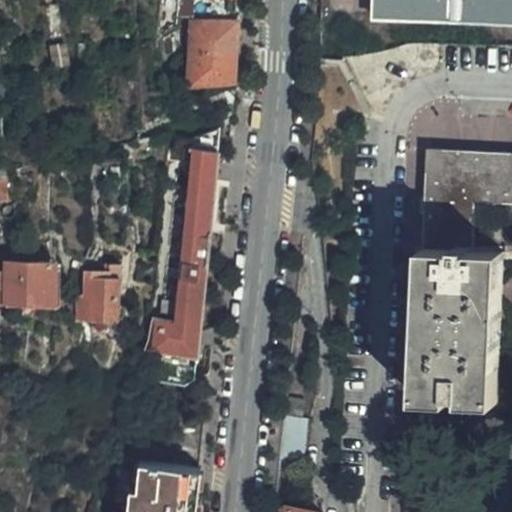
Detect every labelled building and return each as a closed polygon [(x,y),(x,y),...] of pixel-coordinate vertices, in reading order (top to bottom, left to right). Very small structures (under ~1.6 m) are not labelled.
[(210,16),(241,15),(241,0),(178,0),(178,18),(210,16)] [(511,0),(376,0),(375,18),(511,24),(511,0)] [(192,57),(236,51),(238,23),(229,24),(193,25),(192,57)] [(234,82),(236,51),(192,57),(190,87),(220,83),(234,82)] [(153,314),(147,337),(146,348),(144,374),(159,382),(184,386),(190,383),(195,380),(197,356),(210,233),(212,219),(219,151),(222,127),(171,153),(169,174),(165,216),(163,245),(160,276),(157,296),(153,314)] [(511,153),(469,151),(429,150),(426,217),(422,317),(418,384),(418,401),(453,404),(453,397),(465,397),(465,404),(498,406),(501,336),(505,252),(475,251),(477,204),(511,205),(511,153)] [(408,206),(426,206),(426,156),(408,156),(408,206)] [(52,209),(98,209),(98,169),(52,169),(52,209)] [(422,274),(421,222),(405,222),(406,275),(422,274)] [(56,304),(55,265),(6,265),(6,305),(56,304)] [(91,277),(91,322),(118,320),(118,276),(91,277)] [(280,461),(306,463),(310,419),(285,416),(282,451),(280,461)] [(201,455),(205,421),(172,419),(167,466),(182,468),(200,469),(201,455)] [(195,511),(200,469),(182,468),(167,466),(139,463),(116,461),(111,511),(195,511)]
